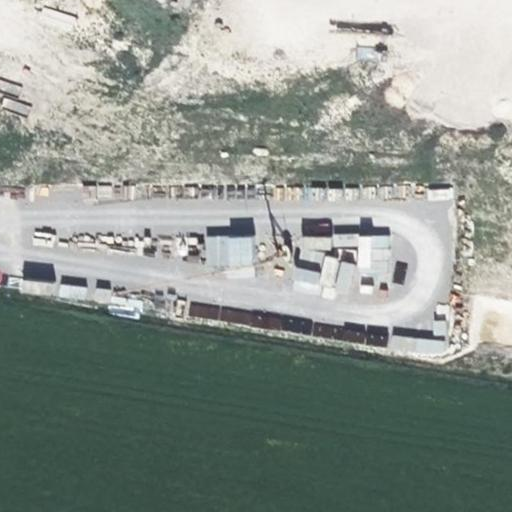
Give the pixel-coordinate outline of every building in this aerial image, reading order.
[(349,295),(355,262),(327,258),(331,237),(327,236),(330,221),(305,217),(298,259),(321,263),(320,272),(294,268),(291,290),(319,295),(320,290),(349,295)] [(252,266),(252,236),(204,236),(204,266),(252,266)] [(21,293),(49,294),(49,280),(21,279),(21,293)] [(60,284),(58,297),(86,300),(87,287),(60,284)] [(191,305),(190,316),(216,318),(216,306),(191,305)] [(390,333),(388,348),(445,356),(447,341),(390,333)]
